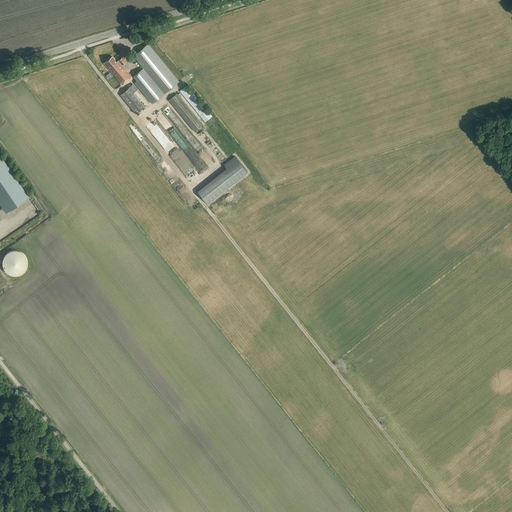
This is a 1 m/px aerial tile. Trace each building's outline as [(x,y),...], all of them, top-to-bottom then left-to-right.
[(165,93),(179,81),(147,44),(133,55),(143,68),(165,93)] [(117,62),(112,56),(104,63),(122,85),(131,77),(122,65),(126,62),(122,57),(117,62)] [(143,68),(133,76),(137,81),(134,82),(152,104),(161,97),(165,93),(143,68)] [(128,88),(120,95),(131,108),(136,114),(145,106),(134,93),(138,89),(133,83),(128,87),(128,88)] [(168,101),(194,132),(202,125),(176,94),(168,101)] [(0,203),(2,206),(6,203),(24,188),(14,177),(16,175),(0,155),(0,203)] [(227,168),(197,191),(208,204),(248,173),(235,156),(224,164),(227,168)] [(26,256),(25,255),(25,254),(24,253),(23,253),(22,252),(21,251),(19,251),(18,250),(16,250),(14,250),(13,250),(11,251),(10,251),(8,252),(7,253),(6,254),(5,256),(4,257),(3,259),(3,260),(2,262),(2,263),(2,265),(3,267),(3,268),(4,270),(5,271),(6,272),(7,273),(9,274),(10,275),(12,275),(13,276),(15,276),(17,276),(18,276),(20,275),(21,274),(23,274),(24,273),(25,271),(26,270),(27,269),(27,267),(28,266),(28,264),(28,262),(28,261),(27,259),(27,258),(26,256)]
